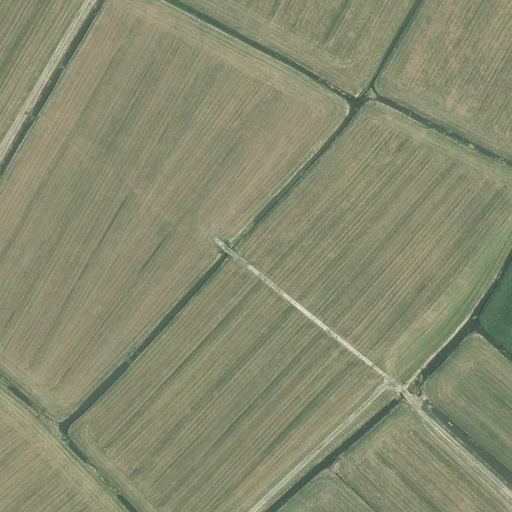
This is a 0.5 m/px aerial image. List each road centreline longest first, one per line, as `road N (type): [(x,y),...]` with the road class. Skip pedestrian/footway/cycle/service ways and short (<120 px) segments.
road 1 (track): [(213,237),(390,381),(511,218)]
road 2 (track): [(250,511),(390,381),(414,404),(424,396)]
road 3 (track): [(0,148),(86,0)]
road 4 (track): [(511,495),(414,404)]
